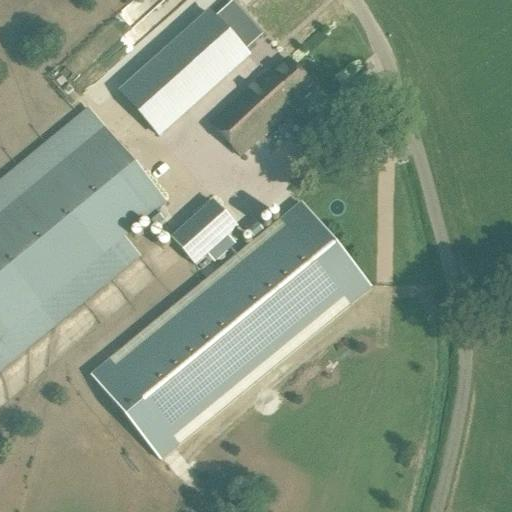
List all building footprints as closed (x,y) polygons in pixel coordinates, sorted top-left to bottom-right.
[(134,86),(121,98),(158,138),(246,56),(209,16),(134,86)] [(128,18),(103,44),(111,52),(137,26),(128,18)] [(284,59),(211,126),(241,158),(313,91),(284,59)] [(87,111),(0,182),(0,369),(140,254),(125,235),(163,203),(87,111)] [(213,202),(170,241),(195,269),(238,230),(213,202)] [(301,205),(88,379),(160,467),(372,293),(301,205)] [(162,220),(155,211),(146,218),(154,227),(162,220)]
